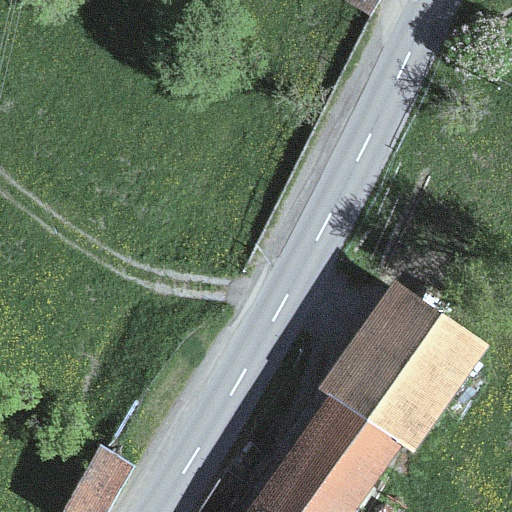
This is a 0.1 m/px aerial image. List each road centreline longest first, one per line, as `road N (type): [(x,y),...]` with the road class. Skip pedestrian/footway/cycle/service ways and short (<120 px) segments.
road 1 (tertiary): [(433,0),(291,290),(157,511)]
road 2 (track): [(0,178),(136,273),(286,298)]
